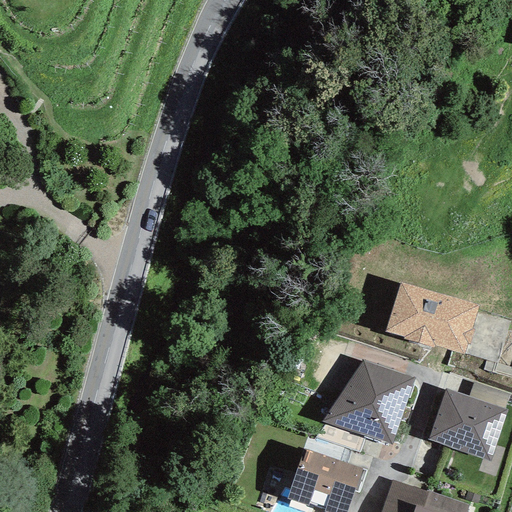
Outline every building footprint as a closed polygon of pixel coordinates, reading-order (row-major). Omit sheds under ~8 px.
[(385,332),(403,337),(403,340),(433,349),(434,346),(464,354),(478,305),(399,282),(385,332)] [(416,379),(363,361),(322,422),(391,444),(416,379)] [(468,397),(505,410),(510,395),(473,382),(468,397)] [(468,397),(445,389),(427,440),(489,462),(507,411),(505,410),(468,397)] [(287,499),(326,511),(346,511),(357,481),(361,468),(306,450),(302,463),(299,462),(287,499)] [(467,511),(469,507),(392,481),(381,511),(467,511)]
